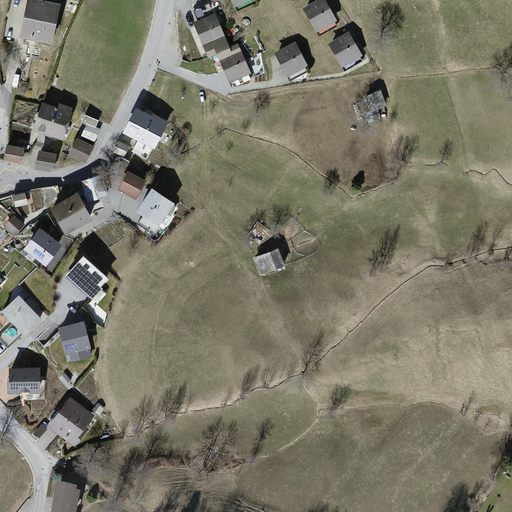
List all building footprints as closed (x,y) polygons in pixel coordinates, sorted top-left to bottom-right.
[(48,0),(24,0),(18,36),(51,43),(59,2),(48,0)] [(327,0),(319,0),(305,8),(319,34),(339,24),(327,0)] [(215,13),(193,23),(208,58),(216,54),(227,80),(251,70),(241,48),(232,52),(215,13)] [(350,30),(328,42),(342,68),(364,56),(350,30)] [(296,41),(276,51),(289,78),(309,69),(296,41)] [(387,101),(381,86),(352,98),(358,113),(387,101)] [(74,112),(42,101),(32,128),(64,140),(74,112)] [(166,119),(135,104),(121,131),(152,146),(166,119)] [(85,121),(68,155),(86,164),(103,130),(85,121)] [(28,146),(8,142),(4,159),(25,163),(28,146)] [(58,153),(38,149),(35,167),(54,171),(58,153)] [(89,200),(105,195),(98,172),(82,177),(89,200)] [(148,183),(127,173),(118,190),(139,201),(148,183)] [(161,226),(176,203),(152,187),(136,210),(161,226)] [(79,189),(50,207),(68,235),(97,217),(79,189)] [(27,191),(16,191),(16,205),(28,204),(27,191)] [(0,221),(0,229),(2,227),(16,238),(27,222),(12,212),(4,224),(0,221)] [(62,244),(40,228),(26,248),(49,263),(62,244)] [(282,244),(254,255),(261,275),(289,264),(282,244)] [(86,255),(68,274),(93,298),(111,279),(86,255)] [(41,316),(19,292),(0,308),(23,333),(41,316)] [(85,321),(57,326),(65,364),(93,358),(85,321)] [(41,370),(9,369),(9,391),(41,392),(41,370)] [(99,414),(68,393),(47,424),(77,445),(99,414)] [(75,511),(80,487),(56,483),(50,511),(75,511)]
